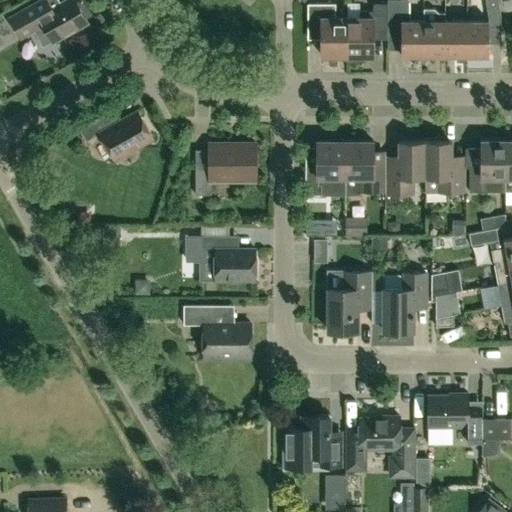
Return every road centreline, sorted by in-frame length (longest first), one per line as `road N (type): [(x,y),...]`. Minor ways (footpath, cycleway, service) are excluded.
road 1 (residential): [(511,364),(320,364),(291,350),(284,325),(284,99)]
road 2 (residential): [(202,511),(0,168)]
road 3 (residential): [(511,95),(284,99)]
road 4 (residential): [(0,138),(147,52)]
road 5 (residential): [(284,99),(203,91),(147,52)]
